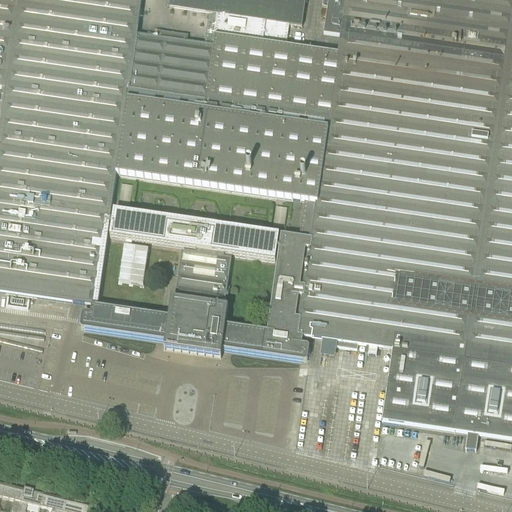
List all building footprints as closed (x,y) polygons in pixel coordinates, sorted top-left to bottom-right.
[(305,0),(169,0),(169,9),(208,14),(204,48),(187,45),(188,36),(158,32),(156,40),(136,37),(140,11),(141,0),(0,0),(0,294),(69,305),(91,308),(90,316),(85,315),(83,316),(82,318),(80,327),(81,330),(83,332),(165,343),(164,351),(164,352),(220,360),(220,359),(221,359),(222,352),(304,364),(305,364),(306,364),(306,363),(307,362),(309,351),(309,350),(309,349),(308,349),(308,348),(307,348),(306,347),(301,347),(303,339),(325,342),(324,348),(357,352),(358,347),(368,349),(367,357),(375,358),(377,350),(392,352),(381,424),(467,437),(465,452),(476,454),(478,438),(511,443),(511,0),(330,0),(325,38),(340,40),(338,56),(215,38),(215,35),(286,46),(289,27),(301,28),(305,0)] [(379,451),(405,453),(405,443),(379,441),(379,451)] [(407,456),(433,458),(434,448),(408,446),(407,456)] [(19,505),(23,491),(3,486),(0,499),(19,504),(19,505)] [(20,504),(39,509),(42,496),(23,491),(19,505),(20,505),(20,504)] [(62,511),(65,501),(42,496),(39,509),(51,511),(50,511),(62,511)] [(65,501),(62,511),(86,511),(88,507),(65,501)]
